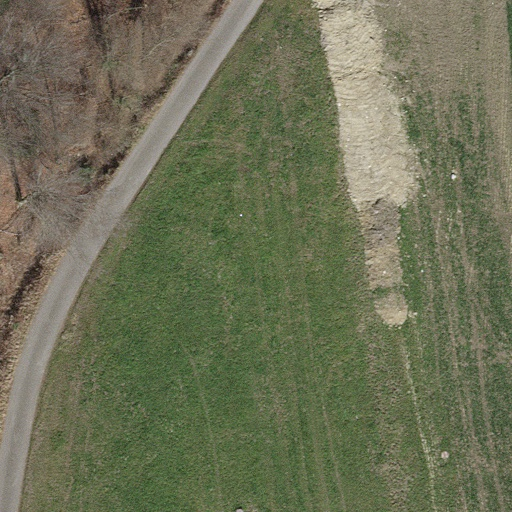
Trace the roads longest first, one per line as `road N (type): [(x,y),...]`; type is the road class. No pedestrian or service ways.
road 1 (track): [(2,511),(26,394),(81,247),(248,0)]
road 2 (track): [(352,0),(446,511)]
